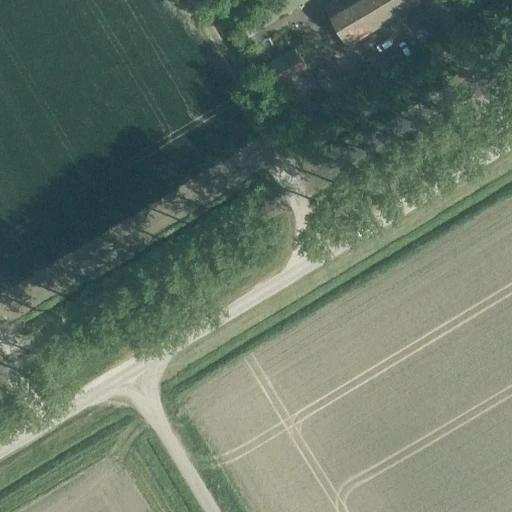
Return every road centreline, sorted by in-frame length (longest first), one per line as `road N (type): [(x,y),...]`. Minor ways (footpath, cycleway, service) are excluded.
road 1 (unclassified): [(126,372),(511,141)]
road 2 (unclassified): [(211,511),(126,372)]
road 3 (unclassified): [(0,446),(126,372)]
